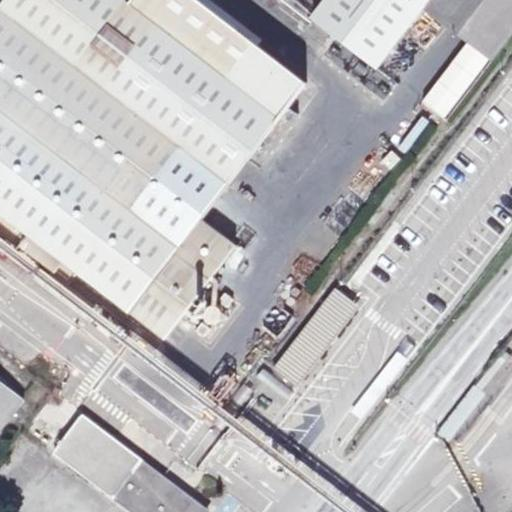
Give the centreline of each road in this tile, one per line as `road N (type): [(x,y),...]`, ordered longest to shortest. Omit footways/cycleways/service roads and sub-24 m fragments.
road 1 (tertiary): [(511,297),(344,511)]
road 2 (unknown): [(397,511),(511,472)]
